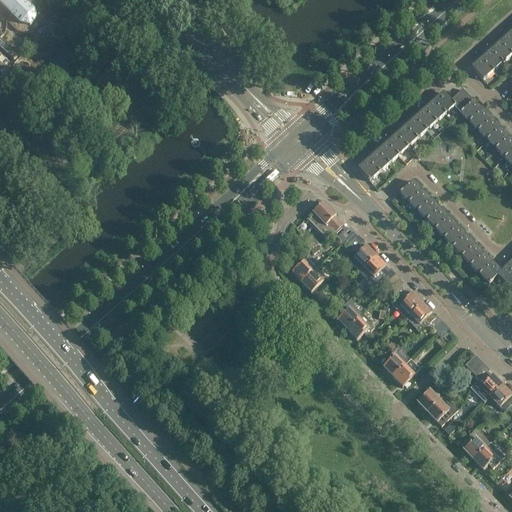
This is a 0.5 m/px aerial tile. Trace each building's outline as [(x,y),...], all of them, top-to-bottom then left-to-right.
[(0,0),(0,6),(11,17),(28,1),(32,5),(34,4),(34,3),(36,0),(0,0)] [(34,7),(32,5),(28,1),(11,17),(11,18),(15,22),(11,26),(17,32),(31,36),(43,24),(39,9),(36,6),(34,7)] [(246,24),(251,19),(247,15),(243,20),(246,24)] [(7,32),(1,39),(6,43),(12,37),(7,32)] [(511,56),(511,38),(509,35),(500,44),(511,57),(511,56)] [(17,57),(0,41),(0,48),(13,61),(17,57)] [(511,57),(500,44),(491,52),(502,65),(511,57)] [(502,65),(491,52),(481,61),(493,73),(502,65)] [(493,73),(481,61),(472,68),(471,69),(481,80),(483,82),(493,73)] [(461,115),(473,103),(462,91),(451,102),(450,103),(454,107),(454,108),(461,115)] [(454,107),(450,103),(451,102),(443,94),(442,95),(443,95),(440,97),(434,103),(445,116),(454,108),(454,107)] [(445,116),(434,103),(424,111),(436,124),(445,116)] [(470,124),(482,112),(473,103),(461,115),(470,124)] [(436,124),(424,111),(415,120),(426,133),(436,124)] [(479,133),(491,121),(482,112),(470,124),(479,133)] [(426,133),(415,120),(405,128),(417,141),(426,133)] [(487,142),(500,130),(491,121),(479,133),(487,142)] [(417,141),(405,128),(396,137),(407,149),(417,141)] [(496,151),(509,139),(500,130),(487,142),(496,151)] [(407,149),(396,137),(386,145),(398,158),(407,149)] [(505,160),(511,153),(511,142),(509,139),(496,151),(505,160)] [(398,158),(386,145),(377,153),(388,166),(398,158)] [(388,166),(377,153),(368,162),(379,175),(388,166)] [(379,175),(368,162),(359,170),(358,170),(368,181),(369,183),(379,175)] [(409,204),(422,192),(413,184),(413,183),(402,193),(400,195),(400,196),(401,195),(409,204)] [(418,213),(430,201),(422,192),(409,204),(418,213)] [(427,222),(439,210),(430,201),(418,213),(427,222)] [(343,226),(335,218),(336,217),(323,204),(312,215),(313,215),(308,219),(314,225),(318,221),(325,228),(326,227),(334,235),(344,226),(343,226)] [(436,231),(448,219),(439,210),(427,222),(436,231)] [(445,240),(457,228),(448,219),(436,231),(445,240)] [(453,249),(466,237),(457,228),(445,240),(453,249)] [(346,241),(354,233),(350,229),(341,237),(346,241)] [(350,246),(359,238),(354,233),(346,241),(350,246)] [(462,258),(474,246),(466,237),(453,249),(462,258)] [(305,245),(310,251),(319,246),(312,238),(305,245)] [(355,251),(362,244),(363,242),(359,238),(350,246),(355,251)] [(359,255),(366,248),(362,244),(355,251),(359,255)] [(321,246),(310,252),(312,256),(323,250),(321,246)] [(471,268),(483,256),(474,246),(462,258),(471,268)] [(359,274),(376,258),(366,248),(359,255),(350,264),(359,274)] [(480,277),(492,265),(483,256),(471,268),(480,277)] [(313,273),(316,270),(319,267),(309,257),(291,275),(292,275),(301,285),(313,273)] [(379,275),(386,268),(385,268),(376,258),(359,274),(369,284),(379,275)] [(501,274),(501,273),(492,265),(480,277),(489,286),(497,278),(501,274)] [(383,279),(390,273),(386,268),(379,275),(383,279)] [(511,286),(511,274),(506,268),(501,273),(501,274),(497,278),(507,288),(509,289),(511,286)] [(311,295),(326,280),(316,270),(313,273),(301,285),(311,295),(310,295),(311,295)] [(387,284),(396,276),(391,271),(390,273),(383,279),(387,284)] [(391,289),(400,280),(396,276),(387,284),(391,289)] [(396,293),(404,285),(400,280),(391,289),(396,293)] [(401,297),(407,291),(409,289),(404,285),(396,293),(400,298),(401,297)] [(405,301),(412,295),(407,291),(401,297),(405,301)] [(410,317),(421,305),(412,296),(412,295),(405,301),(400,307),(410,317)] [(421,326),(431,315),(421,305),(410,317),(419,327),(421,326)] [(347,332),(363,317),(353,307),(349,311),(349,310),(337,322),(337,323),(338,322),(347,332)] [(428,327),(435,320),(431,315),(421,326),(426,331),(429,327),(428,327)] [(374,330),(372,327),(363,317),(347,332),(356,342),(357,342),(364,335),(367,337),(374,330)] [(433,331),(441,323),(437,318),(435,320),(428,327),(429,327),(433,331)] [(437,336),(446,327),(441,323),(433,331),(437,336)] [(442,340),(449,333),(450,332),(446,327),(437,336),(442,340)] [(393,379),(405,368),(395,357),(383,369),(383,370),(383,369),(393,379)] [(471,372),(480,362),(475,358),(466,367),(471,372)] [(475,376),(484,367),(480,362),(471,372),(475,376)] [(480,381),(487,374),(489,372),(484,367),(475,376),(480,381)] [(402,389),(414,378),(405,368),(393,379),(402,389)] [(490,399),(502,388),(492,378),(480,389),(490,399)] [(500,409),(511,398),(511,397),(502,388),(490,399),(500,409)] [(427,414),(439,403),(429,393),(417,404),(418,405),(418,404),(427,414)] [(437,424),(449,413),(439,403),(427,414),(436,424),(437,424)] [(473,462),(485,450),(489,446),(475,432),(461,446),(465,450),(464,452),(473,462)] [(483,472),(495,460),(485,450),(473,462),(483,471),(482,471),(483,472)]
